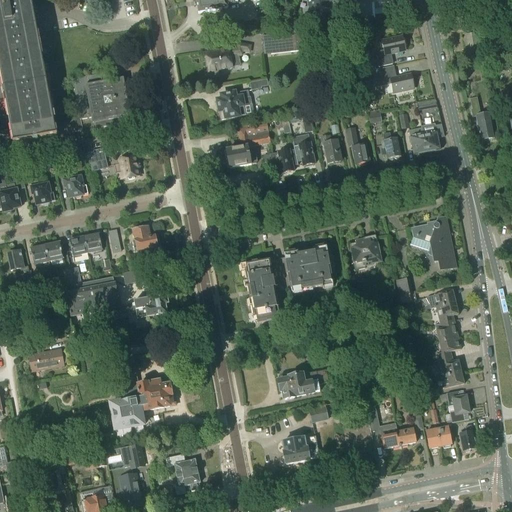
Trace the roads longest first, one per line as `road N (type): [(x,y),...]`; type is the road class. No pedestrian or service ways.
road 1 (residential): [(194,236),(248,511)]
road 2 (residential): [(194,236),(467,179)]
road 3 (residential): [(504,463),(319,511)]
road 4 (residential): [(0,235),(187,196)]
road 5 (tertiary): [(467,179),(427,0)]
road 6 (residential): [(174,126),(18,158),(0,145)]
road 7 (residential): [(350,511),(506,476)]
road 8 (residential): [(148,0),(174,126)]
